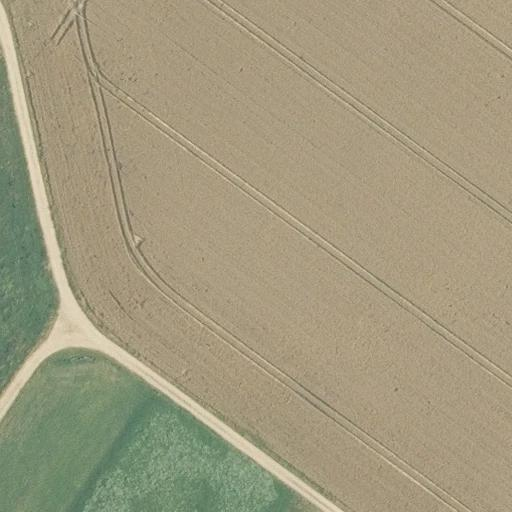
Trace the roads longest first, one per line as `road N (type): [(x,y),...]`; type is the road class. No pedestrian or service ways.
road 1 (track): [(326,511),(71,324)]
road 2 (track): [(71,324),(0,28)]
